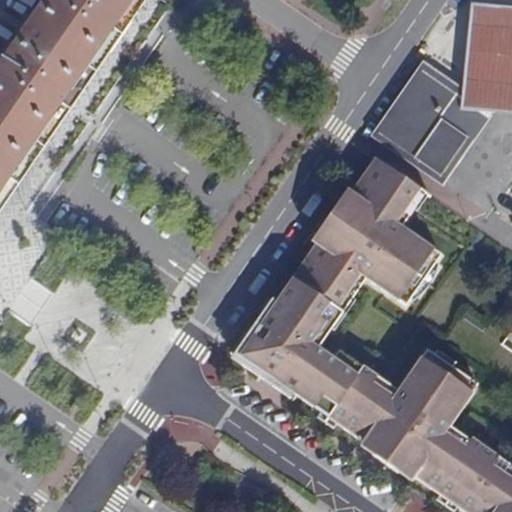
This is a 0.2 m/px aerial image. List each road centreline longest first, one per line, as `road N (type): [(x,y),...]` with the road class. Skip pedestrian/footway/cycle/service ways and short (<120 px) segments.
road 1 (residential): [(169,379),(372,80)]
road 2 (unclassified): [(169,379),(359,511)]
road 3 (residential): [(372,80),(251,0)]
